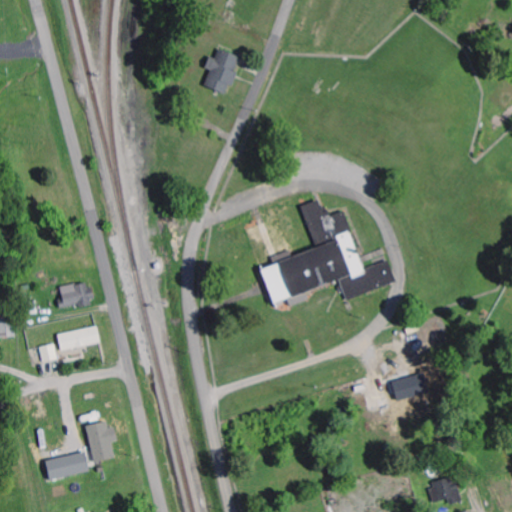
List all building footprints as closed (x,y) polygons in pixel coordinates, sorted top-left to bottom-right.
[(217,59),(211,57),(207,69),(212,71),(206,87),(227,94),(230,85),(233,86),(243,58),(221,50),(217,59)] [(275,304),(342,282),(348,300),(398,284),(391,262),(365,270),(346,212),(332,216),(330,210),(324,212),(320,201),(304,206),(315,241),(325,238),(328,247),(263,268),(275,304)] [(60,289),(65,310),(96,301),(91,281),(60,289)] [(0,311),(0,338),(17,338),(16,311),(0,311)] [(59,335),(63,352),(102,344),(99,327),(59,335)] [(45,363),(60,360),(57,345),(42,348),(45,363)] [(418,383),(403,386),(402,383),(389,386),(391,391),(379,394),(385,416),(419,408),(416,396),(421,395),(418,383)] [(96,464),(117,459),(114,443),(119,442),(116,428),(110,430),(109,423),(88,427),(96,464)] [(92,472),(87,453),(46,463),(51,482),(92,472)] [(450,499),(452,506),(463,503),(456,477),(431,484),(437,503),(450,499)]
